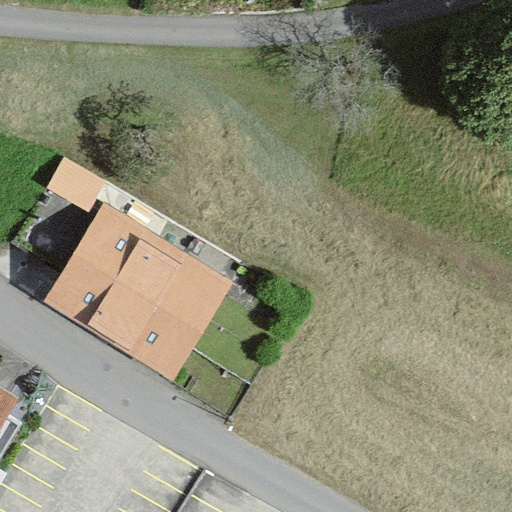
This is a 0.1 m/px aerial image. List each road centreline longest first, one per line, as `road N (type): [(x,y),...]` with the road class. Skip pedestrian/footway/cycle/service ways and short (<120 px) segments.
road 1 (unclassified): [(0,19),(230,33),(393,15),(422,0)]
road 2 (residential): [(0,316),(96,385),(322,511)]
